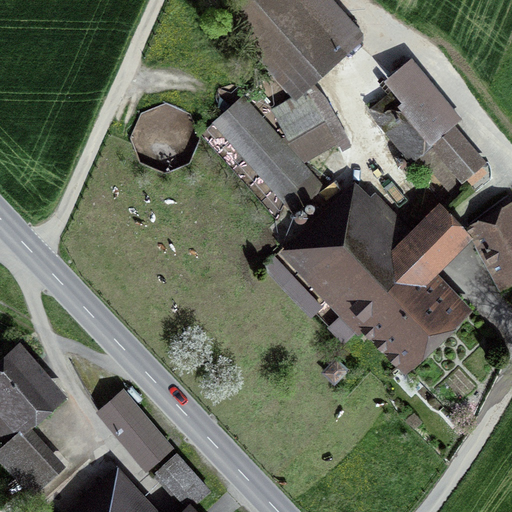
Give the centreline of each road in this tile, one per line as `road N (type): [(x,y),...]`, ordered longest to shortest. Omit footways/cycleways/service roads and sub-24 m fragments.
road 1 (tertiary): [(275,511),(0,224)]
road 2 (residential): [(511,378),(424,511)]
